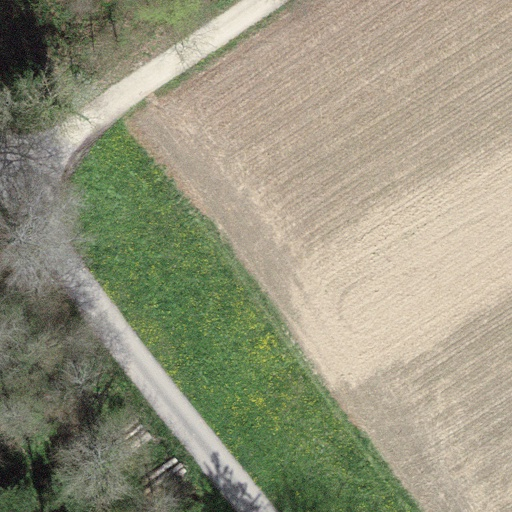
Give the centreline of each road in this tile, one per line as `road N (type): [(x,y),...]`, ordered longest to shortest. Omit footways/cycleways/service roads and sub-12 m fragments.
road 1 (track): [(294,511),(16,179)]
road 2 (track): [(276,0),(16,179)]
